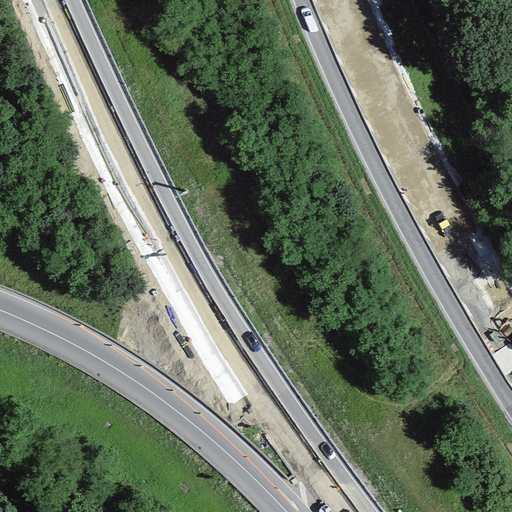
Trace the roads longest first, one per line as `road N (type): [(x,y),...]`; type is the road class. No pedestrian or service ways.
road 1 (motorway): [(60,0),(190,269),(284,418),(357,511)]
road 2 (motorway): [(511,389),(405,206),(310,0)]
road 3 (motorway): [(0,301),(88,342),(160,388),(298,511)]
